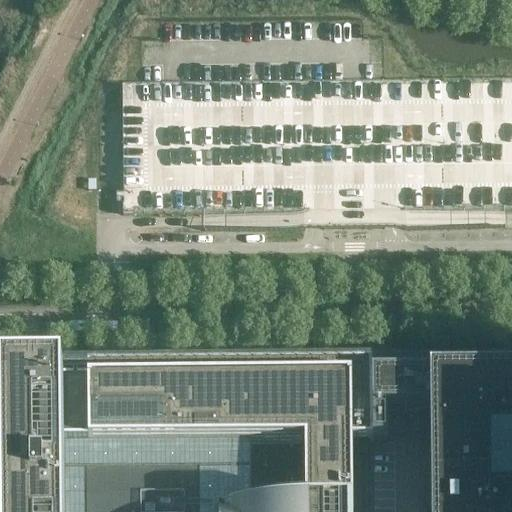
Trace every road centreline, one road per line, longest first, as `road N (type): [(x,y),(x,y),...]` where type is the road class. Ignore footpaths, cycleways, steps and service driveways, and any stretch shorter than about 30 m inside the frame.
road 1 (unclassified): [(511,319),(0,325)]
road 2 (unknown): [(153,119),(160,65),(173,55),(364,55)]
